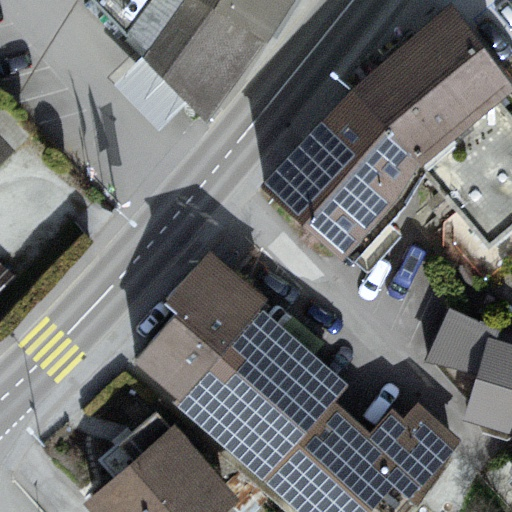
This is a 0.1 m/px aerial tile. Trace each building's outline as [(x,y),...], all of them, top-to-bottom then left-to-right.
[(90,0),(89,2),(203,114),(262,41),(287,0),(90,0)] [(356,99),(272,190),(348,256),(423,170),(511,98),(511,90),(455,19),(356,99)] [(0,144),(0,180),(18,163),(0,144)] [(166,309),(179,320),(135,368),(265,485),(338,404),(350,391),(263,313),(271,304),(215,254),(166,309)] [(495,335),(452,315),(431,361),(485,377),(493,346),(495,335)] [(511,351),(493,346),(485,377),(474,421),(511,436),(511,351)] [(373,435),(338,404),(265,485),(295,511),(373,511),(397,487),(416,504),(463,442),(420,404),(407,419),(395,409),(373,435)] [(174,435),(93,505),(99,511),(214,511),(229,499),(174,435)]
